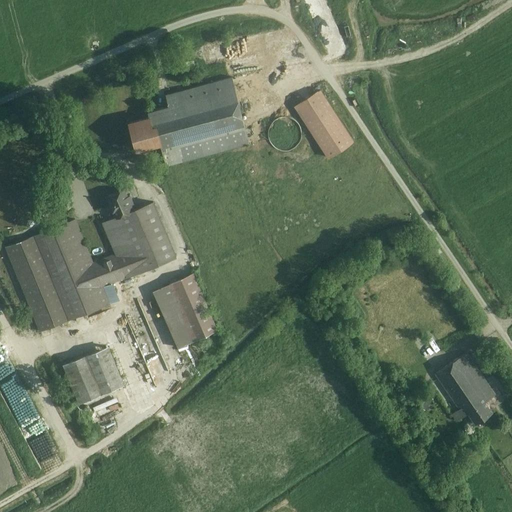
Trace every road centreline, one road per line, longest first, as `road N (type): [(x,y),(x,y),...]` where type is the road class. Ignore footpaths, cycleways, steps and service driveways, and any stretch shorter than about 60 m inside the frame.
road 1 (residential): [(0,98),(208,12),(246,5),(279,13),(303,33),(511,340)]
road 2 (track): [(326,69),(431,50),(511,2)]
road 3 (track): [(0,502),(137,421),(160,398)]
